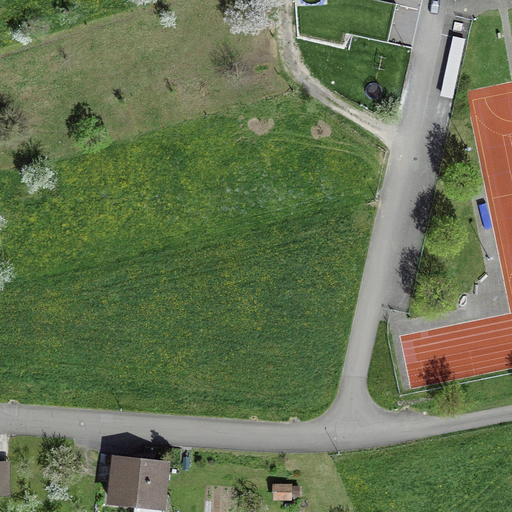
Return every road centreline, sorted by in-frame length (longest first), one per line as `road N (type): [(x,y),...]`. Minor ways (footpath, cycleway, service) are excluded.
road 1 (residential): [(348,433),(351,387),(436,0)]
road 2 (residential): [(0,427),(348,433)]
road 3 (unclassified): [(348,433),(511,413)]
